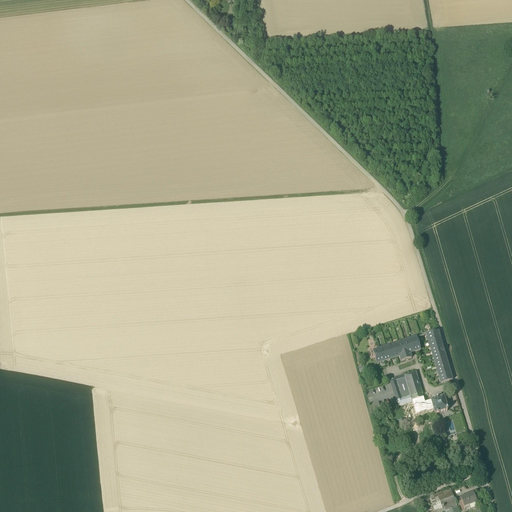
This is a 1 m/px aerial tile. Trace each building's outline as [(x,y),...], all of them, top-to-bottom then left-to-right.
[(452,381),(438,332),(427,335),(430,347),(442,384),(452,381)] [(410,353),(421,350),(417,338),(373,352),(377,364),(400,357),(402,361),(412,358),(410,353)] [(390,381),(396,401),(410,397),(411,398),(422,394),(416,373),(390,381)] [(416,416),(432,412),(430,407),(432,407),(431,402),(425,404),(422,394),(411,398),(410,397),(396,401),(398,407),(412,402),(416,416)] [(431,402),(432,407),(430,407),(432,412),(434,411),(435,415),(440,414),(440,413),(446,412),(447,412),(448,410),(447,410),(444,398),(439,399),(438,398),(436,399),(435,400),(431,402)] [(437,498),(452,492),(451,489),(430,497),(431,500),(437,498)] [(452,492),(437,498),(431,500),(435,510),(441,508),(441,507),(442,507),(442,508),(444,508),(443,506),(456,502),(452,492)] [(461,498),(462,501),(459,502),(463,511),(465,511),(471,509),(470,506),(476,503),(477,503),(473,493),(461,498)] [(443,506),(444,508),(445,511),(457,506),(456,502),(443,506)]
